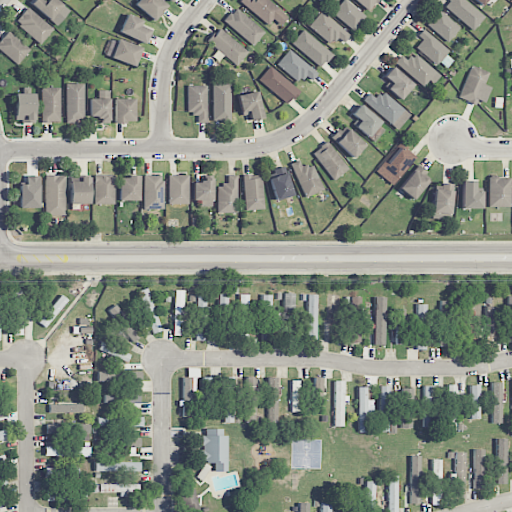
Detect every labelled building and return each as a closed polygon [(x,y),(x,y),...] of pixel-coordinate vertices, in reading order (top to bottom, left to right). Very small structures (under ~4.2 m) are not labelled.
[(56,26),(70,11),(57,0),(46,0),(45,2),(42,0),(34,0),(31,3),(56,26)] [(138,0),(134,5),(154,21),(167,5),(160,0),(138,0)] [(267,26),(273,19),(280,26),(287,17),(268,0),(251,0),(250,0),(239,0),(267,26)] [(344,0),(333,13),(353,31),(365,17),(346,0),(344,0)] [(378,0),(355,0),(369,11),(378,0)] [(485,16),(463,0),(448,0),(443,7),(473,30),(485,16)] [(53,30),(28,7),(15,22),(40,44),(53,30)] [(265,32),(235,8),(224,22),(253,46),(265,32)] [(447,42),(460,28),(439,10),(427,25),(447,42)] [(350,36),(321,11),(309,26),(330,44),(336,38),(343,43),(350,36)] [(140,26),(143,20),(126,14),(119,34),(146,43),(150,30),(140,26)] [(208,41),(236,66),(248,52),(220,28),(208,41)] [(0,40),(0,50),(18,65),(30,49),(8,31),(0,40)] [(291,46),(322,68),(333,53),(302,31),(291,46)] [(447,68),(455,57),(424,33),(413,46),(437,65),(440,62),(447,68)] [(141,46),(116,40),(111,59),(136,66),(141,46)] [(318,73),(289,50),(277,65),(298,83),(304,75),(312,81),(318,73)] [(394,63),(426,89),(438,74),(414,54),(408,61),(401,55),(394,63)] [(458,98),(476,105),(477,100),(485,103),(491,87),(484,85),(489,72),(471,65),(458,98)] [(259,79),(287,105),(299,92),(271,66),(259,79)] [(413,85),(392,67),(384,77),(392,83),(387,89),(400,100),(413,85)] [(213,120),(231,120),(231,83),(213,83),(213,120)] [(84,121),(84,84),(66,84),(66,121),(84,121)] [(206,85),(186,86),(187,114),(197,114),(197,123),(208,123),(206,85)] [(41,88),(42,122),(60,122),(60,88),(41,88)] [(90,99),(89,117),(99,117),(99,121),(109,121),(109,90),(98,90),(98,99),(90,99)] [(241,116),(249,115),(249,120),(262,118),(259,92),(238,94),(241,116)] [(369,93),(362,102),(399,129),(411,114),(381,92),(376,99),(369,93)] [(35,122),(35,94),(15,94),(15,122),(35,122)] [(134,98),(114,99),(114,123),(134,123),(134,98)] [(357,119),(353,124),(368,137),(381,122),(360,104),(352,114),(357,119)] [(365,145),(343,125),(331,139),(353,158),(365,145)] [(347,172),(330,141),(314,150),(331,181),(347,172)] [(376,172),(393,186),(417,156),(400,142),(376,172)] [(291,163),(303,197),(323,191),(313,164),(301,167),(299,160),(291,163)] [(412,199),(431,176),(418,165),(399,188),(412,199)] [(293,195),(284,167),(267,173),(276,200),(293,195)] [(46,215),(65,215),(65,175),(46,175),(46,215)] [(114,204),(114,176),(95,175),(94,204),(114,204)] [(143,209),(163,209),(163,176),(143,175),(143,209)] [(168,204),(188,204),(188,175),(168,176),(168,204)] [(238,213),(236,175),(227,176),(227,185),(217,185),(218,213),(238,213)] [(262,175),(243,175),(244,210),(263,210),(262,175)] [(138,201),(139,177),(119,176),(118,201),(138,201)] [(20,185),(20,208),(38,207),(38,177),(26,177),(26,185),(20,185)] [(509,177),(488,178),(489,208),(510,207),(509,177)] [(89,178),(81,178),(81,181),(70,182),(70,204),(90,204),(89,178)] [(192,181),(193,201),(200,200),(200,207),(213,207),(212,180),(192,181)] [(461,209),(482,209),(482,192),(475,192),(475,181),(462,181),(461,209)] [(433,189),(433,214),(451,214),(452,184),(445,184),(445,190),(433,189)] [(159,332),(150,288),(140,290),(150,334),(159,332)] [(22,290),(11,290),(11,336),(23,335),(22,290)] [(184,290),(174,290),(173,336),(183,336),(184,290)] [(295,293),(284,293),(283,339),(294,339),(295,293)] [(39,323),(47,329),(67,299),(60,294),(39,323)] [(227,294),(217,294),(219,339),(229,339),(227,294)] [(248,339),(249,295),(239,295),(238,339),(248,339)] [(272,295),(262,295),(261,340),(271,341),(272,295)] [(317,295),(308,295),(307,339),(316,340),(317,295)] [(206,296),(197,296),(196,341),(205,341),(206,296)] [(328,341),(339,341),(339,296),(329,296),(328,341)] [(360,342),(361,297),(351,296),(349,342),(360,342)] [(385,297),(375,297),(374,345),(384,345),(385,297)] [(439,341),(449,342),(451,301),(440,300),(439,341)] [(139,339),(118,304),(109,309),(130,344),(139,339)] [(416,350),(425,350),(427,304),(417,304),(416,350)] [(494,306),(485,306),(487,342),(495,342),(494,306)] [(404,309),(395,309),(396,345),(405,344),(404,309)] [(131,354),(102,341),(98,350),(127,363),(131,354)] [(199,368),(187,368),(188,378),(182,378),(183,417),(192,417),(191,391),(195,391),(195,377),(200,377),(199,368)] [(98,381),(141,380),(141,371),(97,372),(98,381)] [(212,377),(202,378),(203,417),(212,417),(212,377)] [(233,377),(223,378),(224,422),(234,422),(233,377)] [(256,377),(246,377),(246,422),(256,423),(256,377)] [(278,423),(277,377),(268,378),(268,423),(278,423)] [(321,414),(322,378),(312,378),(312,414),(321,414)] [(292,413),(300,413),(300,380),(291,381),(292,413)] [(334,427),(344,427),(345,395),(344,395),(344,381),(334,381),(334,427)] [(492,424),(502,423),(501,382),(492,382),(492,424)] [(456,430),(455,385),(447,385),(447,430),(456,430)] [(471,420),(480,420),(479,385),(470,386),(471,420)] [(388,432),(390,387),(380,386),(379,432),(388,432)] [(424,427),(434,427),(433,386),(423,387),(424,427)] [(357,387),(359,433),(368,432),(368,415),(373,415),(373,400),(367,400),(367,387),(357,387)] [(411,428),(412,388),(402,388),(400,428),(411,428)] [(49,413),(83,412),(83,404),(49,405),(49,413)] [(143,426),(143,416),(98,417),(98,427),(143,426)] [(89,424),(46,424),(46,434),(90,434),(89,424)] [(226,471),(226,429),(202,429),(201,463),(214,463),(214,471),(226,471)] [(507,439),(497,439),(496,484),(505,485),(507,439)] [(45,456),(90,457),(90,448),(45,446),(45,456)] [(474,489),(485,488),(484,449),(474,450),(474,489)] [(455,474),(449,474),(449,494),(464,494),(465,453),(455,452),(455,474)] [(420,456),(411,456),(410,504),(420,504),(420,456)] [(432,505),(441,505),(441,460),(432,460),(432,505)] [(95,471),(140,472),(140,463),(95,462),(95,471)] [(79,468),(45,467),(45,477),(79,477),(79,468)] [(388,511),(397,511),(397,475),(388,476),(388,511)] [(364,511),(374,511),(375,481),(365,481),(364,511)] [(182,506),(189,505),(191,511),(199,510),(193,483),(178,486),(182,506)] [(123,492),(138,492),(138,484),(99,484),(99,492),(123,492)] [(84,486),(45,488),(46,502),(85,500),(84,486)] [(298,511),(308,511),(308,503),(299,503),(298,511)] [(330,511),(330,503),(321,504),(320,511),(330,511)]
